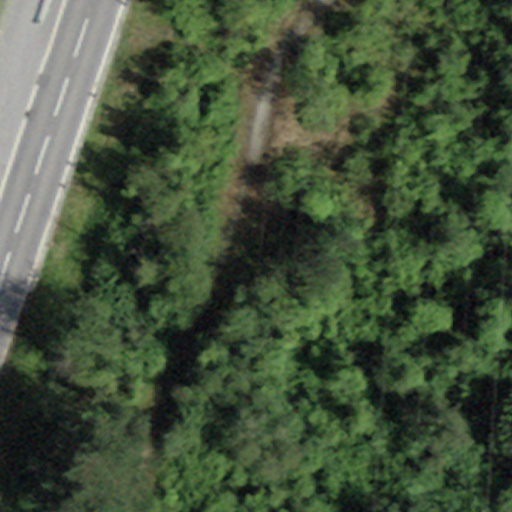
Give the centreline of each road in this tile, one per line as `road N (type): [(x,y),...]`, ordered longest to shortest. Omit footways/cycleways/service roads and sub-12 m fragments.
road 1 (track): [(127,511),(251,166),(272,71),(323,0)]
road 2 (tertiary): [(0,282),(95,0)]
